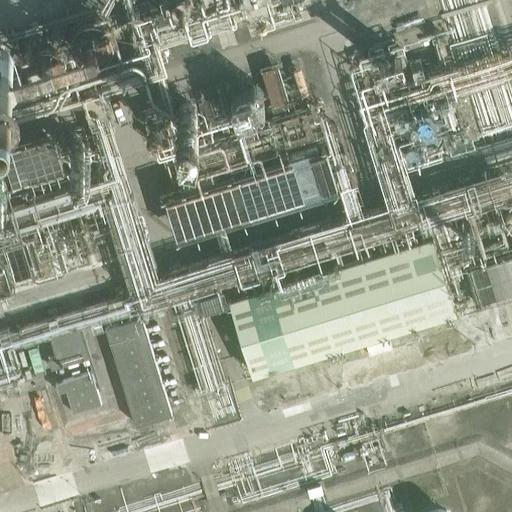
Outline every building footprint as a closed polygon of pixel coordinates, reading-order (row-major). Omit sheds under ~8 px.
[(107,47),(97,13),(69,21),(79,55),(107,47)] [(32,51),(10,59),(19,83),(50,72),(47,64),(63,58),(55,34),(30,44),(32,51)] [(424,87),(359,109),(373,149),(438,127),(424,87)] [(175,241),(354,185),(325,93),(275,109),(288,152),(160,192),(175,241)] [(54,134),(1,150),(12,186),(64,170),(54,134)] [(0,245),(0,262),(10,293),(71,274),(57,228),(0,245)] [(432,234),(238,294),(228,297),(252,374),(456,312),(432,234)] [(471,312),(511,299),(511,262),(461,278),(471,312)] [(142,316),(106,327),(136,424),(172,413),(142,316)] [(48,358),(51,369),(89,358),(80,328),(50,336),(55,355),(48,358)] [(66,390),(73,413),(102,404),(92,371),(55,382),(59,392),(66,390)]
